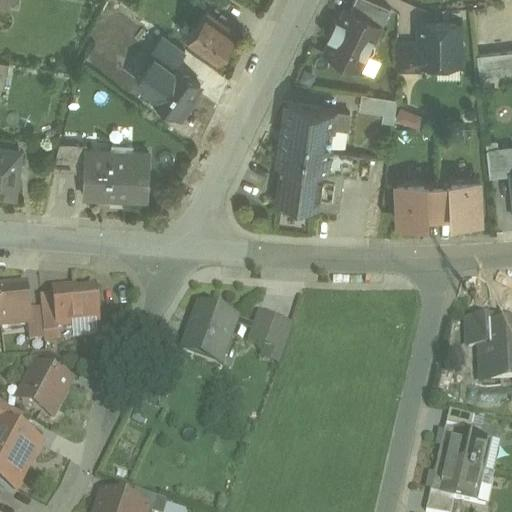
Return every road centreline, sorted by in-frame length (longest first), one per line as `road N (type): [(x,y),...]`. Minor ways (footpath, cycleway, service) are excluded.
road 1 (residential): [(183,257),(306,0)]
road 2 (residential): [(62,511),(183,257)]
road 3 (residential): [(183,257),(336,270),(443,267)]
road 4 (residential): [(443,267),(387,511)]
road 5 (residential): [(0,238),(183,257)]
